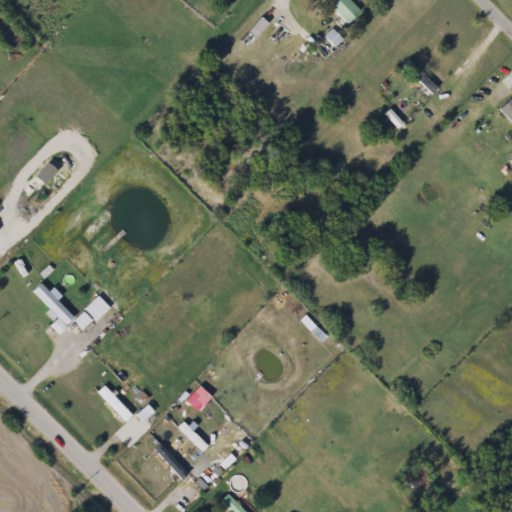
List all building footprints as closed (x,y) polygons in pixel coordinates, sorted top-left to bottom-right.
[(348,26),(326,8),(332,0),(347,0),(361,10),(348,26)] [(341,41),(334,49),(324,39),(331,31),(341,41)] [(57,321),(32,291),(42,283),(74,321),(58,334),(52,326),(57,321)] [(98,316),(81,330),(74,323),(91,308),(98,316)] [(97,394),(103,388),(132,417),(126,422),(97,394)] [(187,476),(179,482),(153,450),(161,444),(187,476)] [(229,511),(220,502),(229,494),(243,508),(247,504),(255,511),(229,511)]
